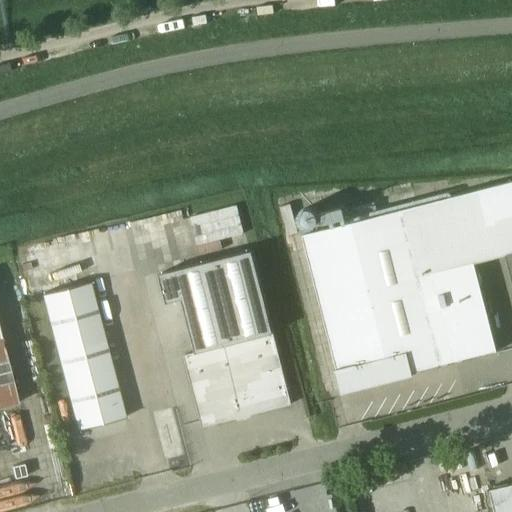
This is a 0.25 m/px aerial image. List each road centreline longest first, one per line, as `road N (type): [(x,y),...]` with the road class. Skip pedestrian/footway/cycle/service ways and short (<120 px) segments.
road 1 (unclassified): [(0,112),(258,50),(511,27)]
road 2 (unclassified): [(511,409),(112,511)]
